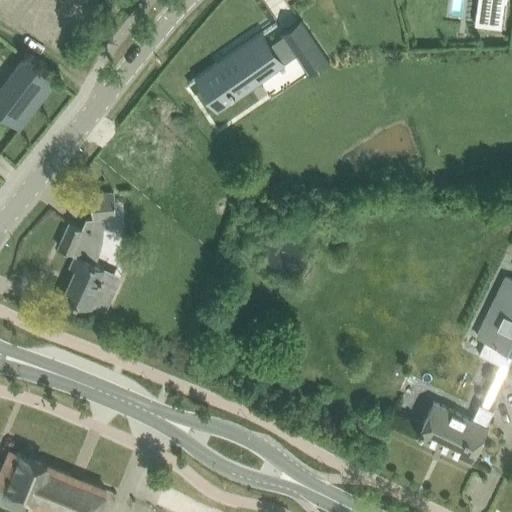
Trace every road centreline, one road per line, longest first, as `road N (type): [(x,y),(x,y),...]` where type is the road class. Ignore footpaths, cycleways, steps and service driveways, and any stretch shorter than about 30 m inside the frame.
road 1 (tertiary): [(0,223),(186,0)]
road 2 (primary): [(161,419),(0,355)]
road 3 (primary): [(297,485),(279,456),(248,437),(161,419)]
road 4 (primary): [(161,419),(229,471),(297,485)]
